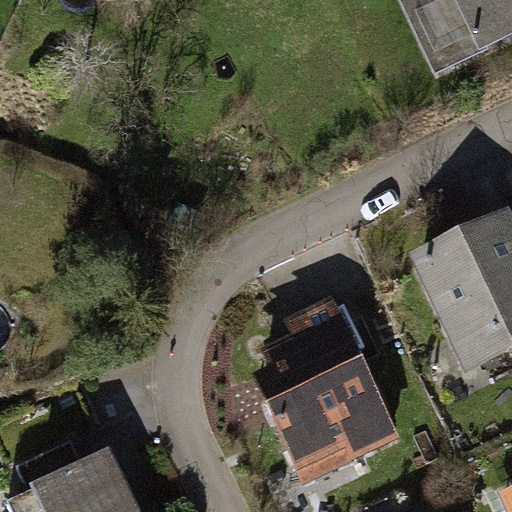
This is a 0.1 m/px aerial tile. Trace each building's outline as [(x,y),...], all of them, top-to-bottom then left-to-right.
[(511,0),(402,0),(440,78),(511,43),(511,0)] [(475,224),(410,254),(464,371),(511,348),(511,215),(509,208),(475,224)] [(250,375),(304,485),(397,440),(329,301),(284,323),(290,336),(260,350),(268,367),(250,375)] [(16,468),(26,489),(79,464),(69,443),(16,468)] [(134,511),(106,451),(79,464),(26,489),(29,496),(10,504),(13,511),(134,511)] [(511,511),(511,490),(500,496),(507,511),(511,511)]
